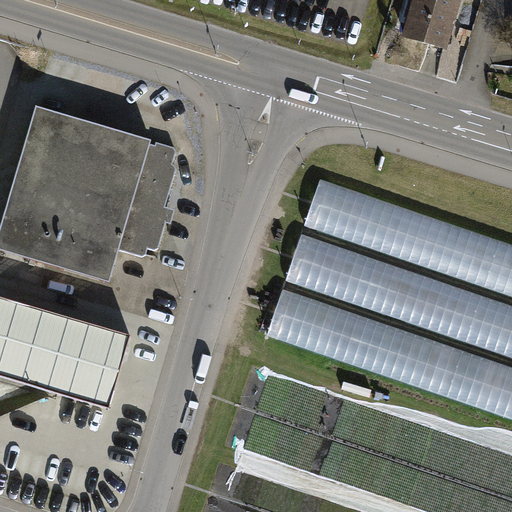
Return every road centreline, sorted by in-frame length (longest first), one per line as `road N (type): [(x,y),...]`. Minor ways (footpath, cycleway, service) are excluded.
road 1 (residential): [(274,75),(142,511)]
road 2 (secondary): [(274,75),(30,0)]
road 3 (secondary): [(511,143),(274,75)]
